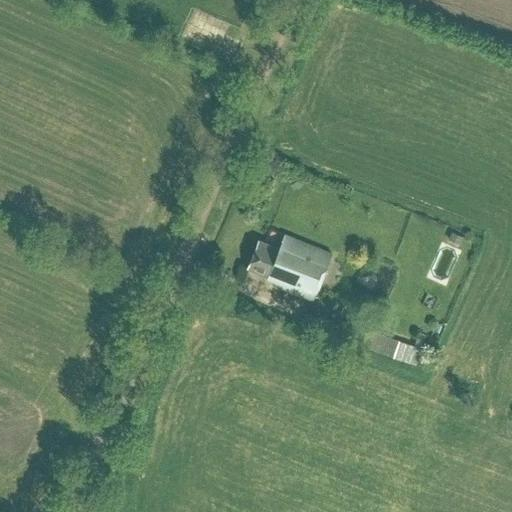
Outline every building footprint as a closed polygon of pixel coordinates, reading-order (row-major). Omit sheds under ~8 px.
[(451,231),(448,238),(460,243),(463,236),(451,231)] [(331,253),(284,234),(278,248),(258,240),(247,267),(284,282),(282,287),(312,300),(331,253)] [(299,327),(314,333),(320,316),(304,311),(299,327)] [(363,346),(383,354),(394,357),(401,339),(368,327),(366,331),(341,322),(341,324),(320,316),(314,333),(361,350),(363,346)] [(394,357),(411,363),(415,365),(421,348),(400,340),(394,357)]
